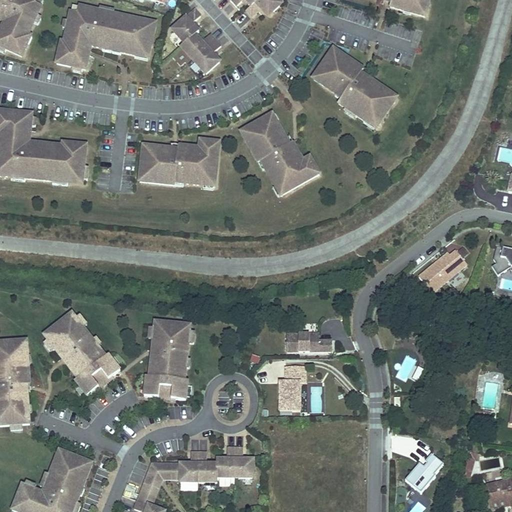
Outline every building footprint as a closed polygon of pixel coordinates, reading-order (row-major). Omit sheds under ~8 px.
[(0,0),(0,17),(8,21),(4,30),(1,29),(0,30),(0,44),(22,55),(28,41),(25,40),(41,4),(36,2),(36,0),(0,0)] [(230,0),(236,7),(243,0),(246,0),(251,6),(246,10),(252,16),(261,9),(268,16),(282,4),(277,0),(230,0)] [(388,0),(391,1),(389,7),(403,10),(404,7),(411,9),(410,12),(424,16),(428,0),(388,0)] [(85,7),(79,6),(77,12),(71,10),(63,49),(60,48),(57,62),(86,69),(89,55),(86,54),(88,44),(103,48),(103,45),(122,49),(121,52),(135,55),(135,52),(149,55),(155,26),(142,23),(143,20),(129,17),(128,20),(121,18),(121,15),(85,7)] [(195,9),(173,29),(185,43),(181,46),(206,74),(219,62),(212,54),(221,46),(210,34),(202,42),(195,35),(199,31),(192,24),(201,16),(195,9)] [(345,57),(333,49),(316,74),(327,81),(324,86),(335,94),(337,92),(344,96),(339,103),(364,121),(367,118),(378,125),(397,98),(385,90),(382,93),(376,89),(377,87),(360,75),(363,70),(351,62),(350,64),(343,60),(345,57)] [(33,115),(0,111),(0,127),(3,127),(2,135),(0,135),(0,170),(3,171),(3,177),(12,178),(12,176),(20,176),(20,178),(60,183),(60,181),(83,183),(87,147),(72,145),(71,150),(63,149),(64,147),(43,145),(43,147),(35,146),(36,144),(30,144),(30,140),(27,140),(28,130),(31,130),(33,115)] [(239,129),(259,122),(257,116),(237,122),(239,129)] [(270,116),(246,130),(249,137),(245,139),(259,163),(263,161),(268,168),(266,169),(276,187),(278,186),(283,196),(320,175),(311,158),(302,163),(298,156),(300,155),(293,143),(290,145),(277,122),(274,123),(270,116)] [(144,150),(141,178),(148,179),(148,183),(176,187),(176,182),(185,183),(184,185),(205,187),(205,185),(216,186),(221,144),(202,142),(200,152),(193,151),(193,149),(179,147),(179,151),(153,148),(152,151),(144,150)] [(511,250),(495,247),(492,260),(495,264),(491,267),(497,276),(510,268),(511,268),(511,250)] [(434,295),(469,268),(456,252),(451,257),(448,254),(419,277),(422,280),(434,295)] [(108,358),(100,348),(99,349),(94,342),(95,341),(85,328),(78,319),(74,314),(46,336),(50,341),(57,350),(75,373),(78,370),(83,377),(80,379),(77,381),(80,385),(87,394),(89,397),(122,371),(120,368),(113,359),(110,356),(108,358)] [(89,325),(82,317),(78,319),(85,328),(89,325)] [(189,361),(191,344),(192,333),(193,327),(157,323),(157,330),(155,341),(152,369),(157,370),(156,378),(151,377),(148,377),(148,381),(147,392),(146,397),(188,401),(188,397),(189,386),(190,382),(187,381),(188,369),(187,369),(188,361),(189,361)] [(331,346),(331,335),(318,335),(318,329),(285,329),(285,346),(331,346)] [(103,346),(98,339),(95,341),(94,342),(99,349),(100,348),(103,346)] [(57,350),(50,341),(46,344),(53,353),(57,350)] [(32,386),(31,365),(28,365),(28,357),(30,357),(29,342),(0,343),(0,427),(32,425),(31,414),(29,415),(29,406),(31,406),(30,393),(29,386),(32,386)] [(397,376),(416,385),(423,369),(413,365),(416,358),(407,354),(397,376)] [(123,365),(116,356),(113,359),(120,368),(123,365)] [(304,384),(304,368),(284,368),(284,383),(278,383),(278,412),(299,412),(299,384),(304,384)] [(83,377),(78,370),(75,373),(80,379),(83,377)] [(87,394),(80,385),(76,388),(83,396),(87,394)] [(220,393),(220,407),(228,407),(228,393),(220,393)] [(476,421),(489,421),(489,413),(476,412),(476,421)] [(161,511),(152,509),(163,481),(181,481),(181,484),(218,485),(218,480),(254,480),(254,462),(248,462),(244,462),(244,458),(244,450),(228,450),(228,458),(228,461),(223,461),(217,461),(217,466),(212,466),(208,466),(208,463),(208,454),(192,454),(192,462),(191,466),(187,466),(152,465),(135,511),(137,511),(161,511)] [(25,487),(23,486),(13,511),(14,511),(74,511),(78,505),(81,497),(78,496),(81,489),(84,490),(93,465),(63,453),(58,465),(55,464),(50,477),(53,478),(50,485),(48,484),(45,490),(43,494),(35,491),(25,487)] [(436,479),(435,479),(439,475),(445,468),(432,457),(426,463),(428,466),(425,470),(419,465),(405,481),(422,496),(436,479)] [(46,475),(41,488),(45,490),(48,484),(50,485),(53,478),(50,477),(46,475)] [(511,479),(489,484),(493,505),(511,501),(511,505),(511,479)] [(35,491),(37,487),(27,483),(25,487),(35,491)] [(418,500),(407,511),(423,511),(427,508),(418,500)]
